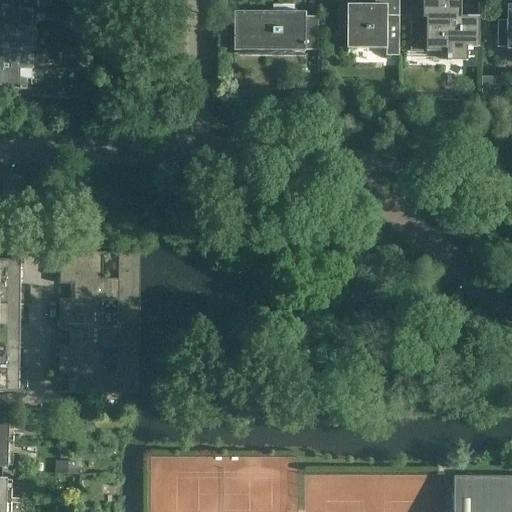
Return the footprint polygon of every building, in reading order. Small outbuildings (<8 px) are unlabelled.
[(32,11),(31,0),(0,0),(0,11),(21,11),(32,11)] [(461,15),(461,1),(423,1),(423,19),(426,19),(426,23),(410,23),(410,25),(411,25),(411,51),(427,52),(443,52),(443,61),(462,61),(462,48),(477,49),(477,50),(479,50),(479,15),(461,15)] [(399,57),(399,16),(387,16),(387,6),(347,5),(347,49),(386,50),(386,57),(399,57)] [(26,32),(25,20),(21,20),(21,11),(0,11),(0,31),(20,31),(20,41),(30,41),(30,32),(26,32)] [(318,51),(318,17),(306,17),(306,13),(234,13),(234,51),(318,51)] [(30,61),(30,41),(20,41),(20,31),(0,31),(0,51),(20,51),(21,61),(26,61),(30,61)] [(26,72),(26,61),(21,61),(20,51),(0,51),(0,71),(21,71),(21,81),(26,81),(31,81),(30,72),(26,72)] [(0,92),(26,92),(26,81),(21,81),(21,71),(0,71),(0,92)] [(136,285),(136,254),(60,252),(60,284),(74,285),(136,285)] [(0,282),(20,283),(21,261),(0,260),(0,282)] [(0,304),(20,304),(20,283),(0,282),(0,304)] [(135,346),(136,285),(74,285),(74,299),(60,299),(59,331),(74,331),(73,346),(135,346)] [(0,325),(20,326),(20,304),(0,304),(0,325)] [(20,326),(0,325),(0,347),(20,348),(20,326)] [(135,346),(73,346),(59,345),(59,377),(73,377),(73,392),(58,392),(58,393),(134,395),(135,346)] [(20,348),(0,347),(0,368),(19,369),(20,348)] [(0,393),(19,393),(19,369),(0,368),(0,393)] [(0,441),(7,442),(7,428),(11,428),(11,416),(0,416),(0,441)] [(6,456),(7,442),(0,441),(0,467),(10,468),(10,456),(6,456)] [(79,489),(79,475),(58,475),(58,489),(79,489)] [(511,511),(511,477),(454,477),(453,511),(511,511)] [(0,504),(5,505),(5,491),(9,491),(9,479),(0,478),(0,504)]
